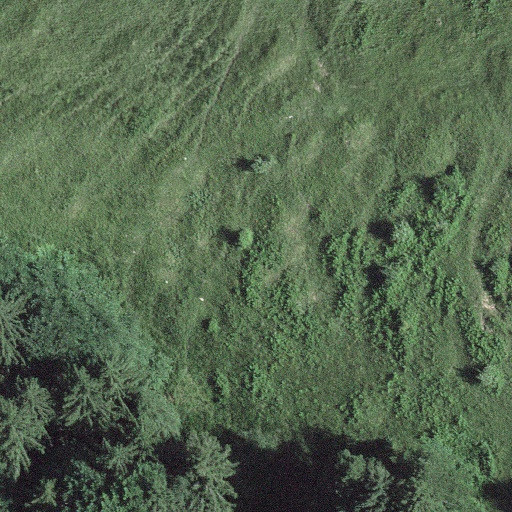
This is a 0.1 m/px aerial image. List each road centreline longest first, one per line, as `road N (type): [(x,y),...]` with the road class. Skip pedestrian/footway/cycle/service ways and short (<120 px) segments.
road 1 (track): [(511,38),(359,97),(317,80),(281,0)]
road 2 (track): [(502,336),(468,255),(472,222),(511,146)]
